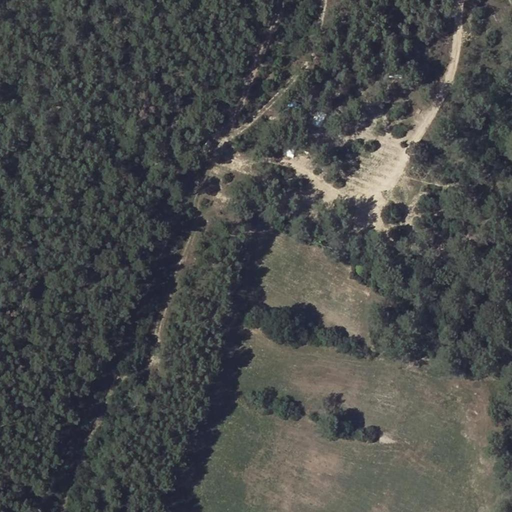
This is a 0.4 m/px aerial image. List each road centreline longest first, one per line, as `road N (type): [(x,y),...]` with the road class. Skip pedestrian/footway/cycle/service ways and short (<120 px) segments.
road 1 (track): [(324,0),(301,74),(211,149),(35,511)]
road 2 (track): [(211,149),(241,164),(298,171),(347,204),(376,199),(442,95),(461,0)]
